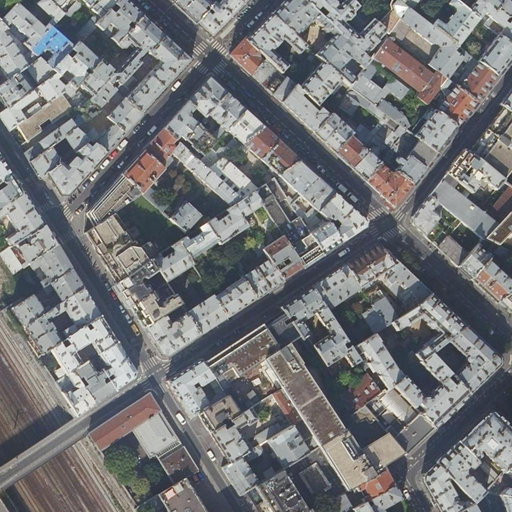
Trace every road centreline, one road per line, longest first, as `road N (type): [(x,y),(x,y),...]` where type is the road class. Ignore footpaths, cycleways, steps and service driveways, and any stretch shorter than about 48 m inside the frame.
road 1 (residential): [(155,378),(388,224)]
road 2 (residential): [(388,224),(209,57)]
road 3 (residential): [(209,57),(57,222)]
road 4 (residential): [(388,224),(511,72)]
road 5 (residential): [(421,511),(404,482),(406,469),(511,371)]
road 6 (residential): [(57,222),(155,378)]
road 7 (residential): [(511,341),(388,224)]
road 8 (residential): [(155,378),(239,511)]
